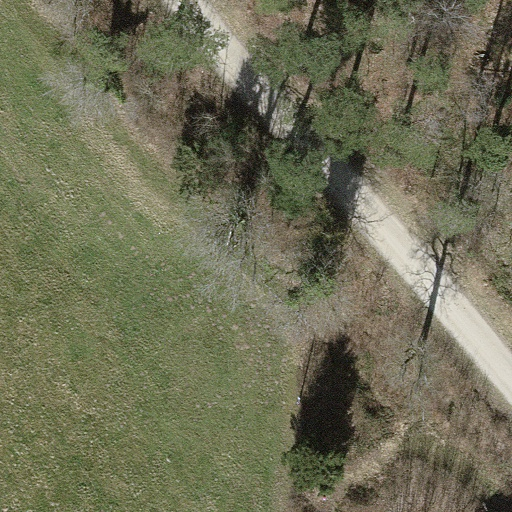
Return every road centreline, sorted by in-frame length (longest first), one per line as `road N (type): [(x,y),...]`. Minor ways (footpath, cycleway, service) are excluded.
road 1 (track): [(65,0),(337,346),(510,511)]
road 2 (track): [(181,0),(223,57),(511,369)]
